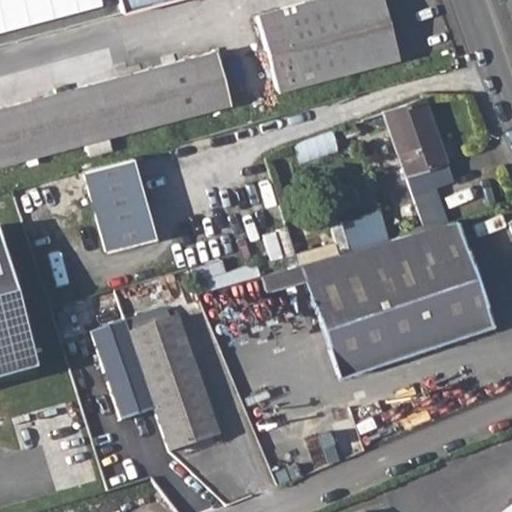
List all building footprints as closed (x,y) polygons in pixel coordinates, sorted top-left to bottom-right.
[(117,0),(121,13),(169,0),(117,0)] [(381,0),(329,0),(256,20),(275,89),(397,57),(381,0)] [(214,50),(0,107),(0,162),(228,102),(214,50)] [(423,96),(384,111),(405,172),(444,158),(423,96)] [(352,119),(342,122),(344,130),(345,134),(356,130),(352,119)] [(82,170),(104,251),(152,238),(130,157),(82,170)] [(340,221),(348,248),(388,237),(380,210),(340,221)] [(270,271),(259,273),(264,292),(305,280),(337,374),(489,323),(455,218),(388,237),(348,248),(270,271)] [(0,241),(0,380),(36,371),(0,241)] [(175,316),(127,332),(123,321),(106,327),(90,333),(119,423),(151,412),(168,452),(216,436),(175,316)] [(511,511),(511,503),(500,511),(511,511)]
